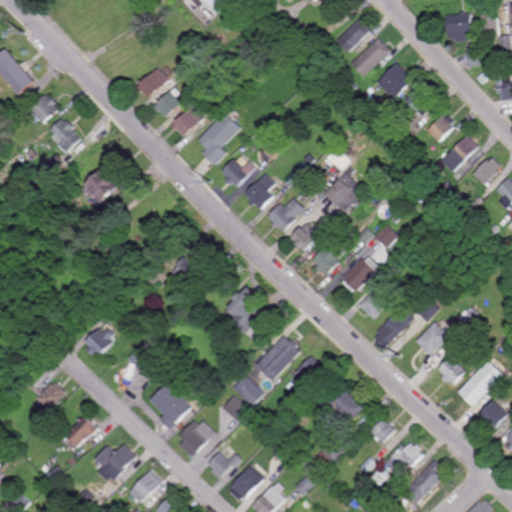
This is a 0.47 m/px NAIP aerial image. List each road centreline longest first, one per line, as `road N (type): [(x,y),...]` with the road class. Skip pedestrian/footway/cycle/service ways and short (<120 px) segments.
road 1 (residential): [(17,0),(469,440),(511,498)]
road 2 (residential): [(65,357),(225,511)]
road 3 (residential): [(393,0),(511,138)]
